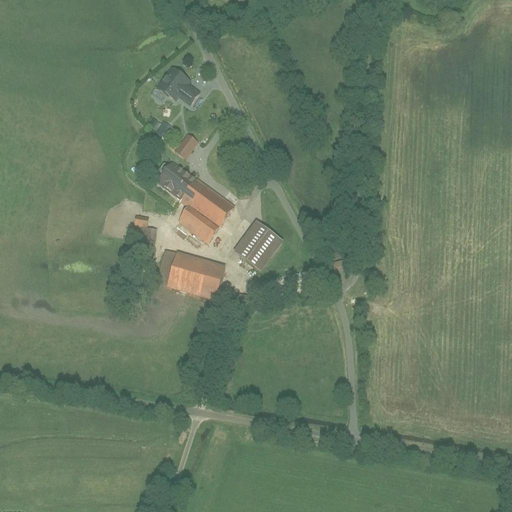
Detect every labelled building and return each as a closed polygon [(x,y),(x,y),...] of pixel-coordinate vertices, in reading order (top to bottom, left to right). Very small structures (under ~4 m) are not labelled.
[(204,96),(191,86),(193,84),(176,71),(159,94),(175,106),(179,101),(193,111),(204,96)] [(165,123),(156,136),(164,142),(173,129),(165,123)] [(195,144),(186,137),(173,153),(183,160),(195,144)] [(235,214),(174,165),(157,187),(185,209),(173,223),(207,250),(235,214)] [(155,262),(156,223),(136,222),(135,261),(155,262)] [(282,243),(255,223),(233,253),(259,273),(282,243)] [(224,268),(164,252),(155,287),(215,303),(224,268)] [(345,262),(333,265),(335,273),(347,271),(345,262)]
